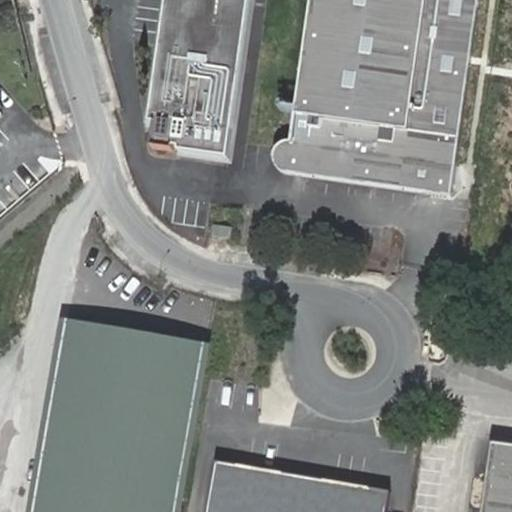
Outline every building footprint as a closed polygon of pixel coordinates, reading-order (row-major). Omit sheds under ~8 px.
[(250,0),(167,0),(149,127),(155,128),(151,152),(227,163),(250,0)] [(453,199),(480,9),(414,0),(313,0),(293,145),(291,145),(288,145),(285,146),(284,147),(282,147),(281,148),(279,151),(278,152),(277,153),(276,154),(276,156),(276,158),(275,160),(275,161),(276,165),(277,167),(278,169),(279,170),(280,172),(282,173),(283,174),(285,175),(287,176),(288,176),(289,176),(453,199)] [(481,0),(414,0),(480,9),(481,0)] [(167,511),(200,342),(61,316),(23,511),(167,511)] [(511,511),(511,448),(496,446),(485,511),(511,511)] [(217,463),(207,511),(388,511),(392,493),(217,463)]
